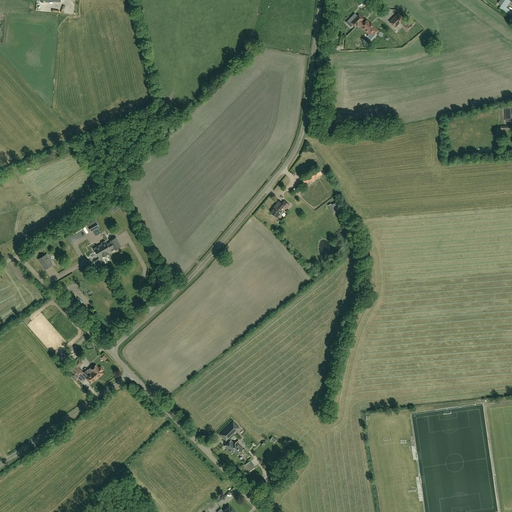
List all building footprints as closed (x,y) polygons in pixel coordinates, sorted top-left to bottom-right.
[(403,19),(397,13),(389,22),(395,28),(398,24),(397,24),(401,21),(403,19)] [(372,26),(371,26),(365,21),(363,23),(360,21),(362,19),(358,15),(350,23),(354,27),(357,24),(368,35),(371,32),(374,35),(377,31),(372,26)] [(413,24),(409,20),(403,26),(407,30),(409,27),(410,28),(412,26),(411,25),(412,24),(413,24)] [(302,178),(305,184),(322,174),(318,168),(302,178)] [(285,208),(286,209),(289,205),(284,201),(281,204),(279,201),(274,206),(275,207),(271,213),(277,218),(285,208)] [(91,231),(97,228),(99,227),(95,220),(86,224),(91,232),(91,231)] [(107,244),(110,250),(114,248),(115,250),(121,246),(116,237),(110,241),(110,242),(107,244)] [(110,250),(107,244),(105,241),(101,243),(102,244),(93,249),(98,257),(102,254),(103,257),(108,254),(107,253),(111,251),(110,250)] [(44,269),(52,265),(46,255),(38,259),(44,269)] [(65,369),(69,365),(61,356),(57,359),(65,369)] [(83,372),(78,367),(82,364),(78,359),(69,367),(77,377),(83,372)] [(98,368),(96,365),(90,370),(92,371),(85,378),(90,383),(97,377),(98,378),(103,373),(101,371),(103,370),(100,367),(98,368)] [(219,435),(226,442),(239,428),(232,421),(219,435)] [(225,446),(232,453),(233,451),(237,455),(243,449),(236,442),(234,444),(231,440),(225,446)]
